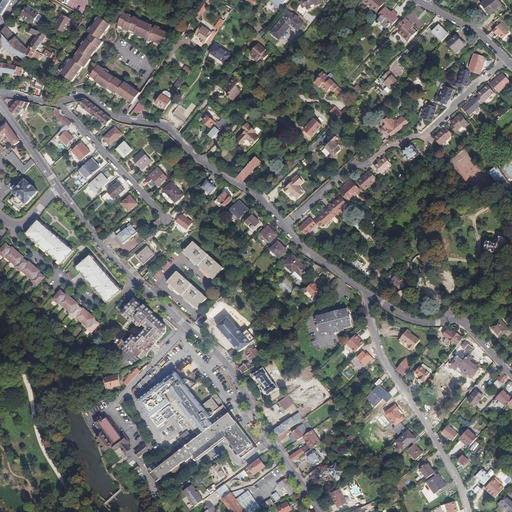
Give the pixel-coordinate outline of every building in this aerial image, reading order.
[(0,19),(9,5),(12,0),(1,0),(0,2),(0,19)] [(210,0),(204,0),(203,1),(200,6),(204,9),(209,3),(208,3),(210,0)] [(269,0),(269,1),(281,9),(286,0),(269,0)] [(293,11),(301,18),(305,13),(317,9),(316,6),(320,4),(318,0),(300,0),(301,2),(298,3),(298,5),(293,11)] [(361,0),(361,1),(375,13),(384,3),(379,0),(361,0)] [(483,17),(499,7),(495,0),(485,0),(476,6),(483,17)] [(33,24),(39,15),(26,7),(20,16),(33,24)] [(389,14),(384,8),(378,15),(380,17),(376,21),(380,24),(379,25),(384,30),(389,25),(390,27),(397,20),(394,18),(396,16),(391,12),(389,14)] [(295,30),(301,23),(286,11),(268,32),(276,39),(288,24),(295,30)] [(501,17),(504,21),(511,15),(509,11),(501,17)] [(167,34),(158,30),(157,31),(153,29),(154,26),(151,25),(150,26),(148,25),(143,23),(135,19),(135,20),(132,19),(133,17),(126,15),(122,14),(116,26),(117,27),(122,29),(121,30),(128,33),(129,32),(133,34),(133,35),(138,37),(142,39),(144,40),(150,43),(150,42),(152,43),(157,45),(161,47),(167,34)] [(63,34),(71,21),(62,15),(53,28),(63,34)] [(68,81),(73,84),(75,80),(76,78),(78,79),(80,76),(79,75),(83,69),(85,70),(93,58),(91,57),(93,54),(94,55),(98,50),(102,44),(99,42),(102,38),(104,36),(105,36),(106,34),(105,33),(110,27),(98,19),(88,34),(91,36),(91,37),(88,41),(87,42),(86,41),(78,53),(79,54),(77,57),(74,61),(73,60),(61,76),(66,79),(69,80),(68,81)] [(411,26),(404,19),(395,29),(398,31),(396,33),(407,43),(416,33),(410,28),(411,26)] [(210,32),(198,25),(193,34),(200,38),(198,41),(203,43),(210,32)] [(441,42),(448,35),(438,25),(431,33),(441,42)] [(497,27),(492,30),(495,34),(496,34),(500,40),(507,36),(500,25),(497,27)] [(45,36),(39,33),(29,28),(28,30),(27,32),(37,37),(36,38),(42,42),(45,36)] [(14,37),(3,29),(0,34),(12,42),(15,38),(14,37)] [(12,42),(0,34),(0,33),(0,57),(8,46),(26,58),(28,54),(23,50),(12,42)] [(456,55),(463,49),(460,45),(461,43),(455,36),(446,45),(456,55)] [(15,38),(12,42),(23,50),(26,46),(15,38)] [(38,49),(42,42),(36,38),(32,46),(38,49)] [(251,48),(250,47),(246,52),(249,54),(249,55),(249,57),(254,60),(255,60),(258,57),(261,60),(265,54),(261,50),(263,49),(254,42),(251,45),(252,46),(251,48)] [(225,64),(231,54),(213,43),(207,52),(215,56),(214,57),(225,64)] [(37,51),(38,49),(32,46),(30,48),(26,46),(23,50),(28,54),(33,57),(35,55),(37,56),(39,53),(37,51)] [(43,54),(51,58),(53,53),(46,49),(43,54)] [(471,73),(479,75),(484,62),(483,62),(484,58),(474,54),(468,71),(471,73)] [(25,66),(0,61),(0,73),(21,77),(25,66)] [(129,103),(137,92),(135,90),(134,91),(131,88),(125,84),(124,85),(113,77),(112,79),(108,76),(109,76),(108,75),(104,72),(105,71),(98,67),(91,79),(95,82),(96,83),(95,83),(99,86),(103,88),(108,92),(109,91),(113,94),(116,96),(117,95),(118,96),(122,98),(128,103),(129,103)] [(427,76),(419,67),(413,73),(421,81),(427,76)] [(468,71),(462,69),(457,83),(452,81),(451,85),(461,88),(462,85),(467,87),(469,82),(468,81),(471,73),(468,71)] [(390,91),(397,83),(394,79),(395,78),(387,71),(381,78),(384,81),(382,83),(390,91)] [(335,90),(341,95),(343,92),(329,79),(329,80),(326,77),(326,76),(321,72),(317,77),(318,78),(313,83),(319,88),(319,87),(326,93),(329,89),(333,92),(335,90)] [(490,84),(498,93),(509,82),(502,74),(490,84)] [(35,80),(34,82),(33,87),(43,90),(44,85),(38,78),(37,81),(36,81),(35,80)] [(174,86),(178,88),(184,80),(180,78),(174,86)] [(238,82),(233,78),(224,88),(230,92),(227,96),(232,99),(240,89),(235,85),(238,82)] [(357,83),(353,87),(359,93),(362,90),(360,89),(362,88),(357,83)] [(170,97),(172,98),(178,88),(174,86),(171,91),(173,92),(170,97)] [(454,89),(445,87),(443,86),(439,98),(438,97),(437,102),(447,105),(449,101),(450,101),(454,89)] [(476,101),(482,107),(495,95),(488,87),(478,96),(479,98),(476,101)] [(133,106),(140,94),(137,92),(129,103),(129,104),(130,105),(131,105),(132,105),(133,106)] [(156,104),(165,110),(171,101),(162,95),(156,104)] [(471,117),(482,107),(476,101),(474,98),(471,100),(472,102),(464,110),(471,117)] [(106,126),(112,120),(87,102),(82,99),(75,101),(83,107),(82,108),(106,126)] [(25,110),(29,103),(16,100),(9,109),(18,122),(20,119),(17,117),(22,109),(25,110)] [(186,123),(198,106),(192,102),(187,109),(180,105),(173,114),(186,123)] [(430,122),(436,108),(425,104),(420,118),(430,122)] [(139,105),(134,114),(137,116),(146,110),(139,105)] [(329,112),(337,119),(342,114),(334,107),(329,112)] [(56,108),(52,108),(52,115),(54,115),(56,123),(62,130),(66,127),(63,124),(63,117),(62,117),(63,115),(60,111),(58,110),(56,108)] [(202,121),(212,130),(217,124),(208,116),(206,115),(202,121)] [(450,128),(456,134),(467,124),(460,116),(451,124),(453,126),(450,128)] [(68,128),(71,123),(63,117),(63,124),(66,127),(62,131),(64,133),(60,137),(63,140),(69,135),(66,131),(68,129),(68,128)] [(388,134),(390,137),(407,122),(402,118),(397,122),(396,120),(395,119),(393,121),(390,117),(387,120),(385,118),(382,121),(384,124),(380,128),(387,135),(388,134)] [(222,118),(217,123),(217,124),(212,130),(208,135),(212,139),(219,131),(217,129),(220,125),(224,128),(228,122),(222,118)] [(309,140),(322,126),(315,119),(302,133),(309,140)] [(0,151),(3,155),(5,157),(16,167),(24,174),(35,164),(32,159),(25,166),(12,154),(11,155),(5,149),(4,150),(0,146),(0,141),(5,134),(14,146),(20,142),(7,123),(0,129),(0,151)] [(251,141),(254,143),(259,138),(254,134),(256,131),(246,123),(243,128),(246,130),(237,140),(238,143),(239,145),(243,144),(247,140),(250,143),(251,141)] [(110,145),(122,135),(115,128),(104,138),(110,145)] [(434,139),(441,146),(453,136),(447,129),(444,132),(444,131),(434,139)] [(336,137),(333,134),(327,140),(330,143),(324,148),(329,154),(330,159),(337,159),(337,155),(342,151),(340,149),(341,148),(339,146),(339,145),(333,139),(336,137)] [(124,158),(132,150),(124,142),(116,150),(124,158)] [(80,161),(90,153),(81,143),(71,151),(80,161)] [(413,163),(421,155),(412,146),(404,154),(413,163)] [(454,156),(458,162),(465,157),(461,152),(454,156)] [(142,170),(151,162),(142,153),(134,161),(142,170)] [(237,178),(243,182),(260,162),(255,158),(237,178)] [(381,175),(392,166),(384,158),(374,167),(381,175)] [(87,180),(99,170),(91,161),(79,171),(87,180)] [(154,183),(157,187),(166,179),(156,168),(144,180),(150,186),(152,184),(154,183)] [(511,187),(497,168),(489,174),(506,197),(511,192),(511,187)] [(356,183),(365,192),(377,182),(369,172),(356,183)] [(94,194),(107,181),(100,174),(87,186),(94,194)] [(297,200),(303,195),(303,193),(301,191),(301,190),(298,186),(303,182),(296,175),(287,184),(288,185),(283,189),(287,194),(289,193),(293,198),(294,196),(297,200)] [(217,181),(219,178),(215,176),(213,178),(214,178),(210,182),(209,182),(202,188),(211,197),(218,191),(215,187),(219,184),(217,181)] [(39,192),(33,187),(31,185),(26,180),(14,193),(16,194),(9,201),(19,210),(25,203),(27,205),(39,192)] [(342,191),(351,201),(355,198),(354,196),(360,191),(351,182),(341,190),(342,191)] [(113,200),(123,191),(116,183),(106,192),(113,200)] [(176,209),(178,207),(186,199),(171,183),(164,189),(166,192),(164,193),(171,201),(172,200),(175,204),(173,205),(176,209)] [(192,200),(197,195),(193,191),(188,196),(192,200)] [(340,193),(349,203),(351,201),(342,191),(340,193)] [(225,207),(232,200),(225,194),(218,201),(225,207)] [(129,214),(137,206),(130,198),(121,206),(129,214)] [(329,210),(335,217),(348,206),(341,199),(328,209),(329,210)] [(240,219),(248,211),(239,203),(231,211),(240,219)] [(325,226),(335,217),(329,210),(314,223),(318,227),(319,228),(323,225),(325,226)] [(186,231),(191,224),(180,216),(175,223),(186,231)] [(253,230),(260,223),(251,216),(245,223),(253,230)] [(151,224),(155,229),(159,225),(159,223),(158,221),(158,219),(158,218),(151,224)] [(314,223),(311,219),(299,229),(306,236),(318,227),(314,223)] [(27,234),(62,264),(74,251),(38,220),(27,234)] [(367,237),(370,234),(358,222),(355,225),(367,237)] [(134,236),(137,233),(129,224),(126,227),(126,228),(125,230),(132,237),(134,236)] [(125,230),(122,227),(115,233),(118,236),(116,237),(122,245),(132,237),(125,230)] [(270,242),(278,236),(269,227),(262,234),(270,242)] [(139,244),(145,239),(137,233),(134,236),(135,237),(134,239),(139,244)] [(496,253),(507,241),(504,237),(503,238),(500,238),(499,243),(497,244),(491,243),(490,241),(487,241),(485,243),(484,249),(485,252),(489,252),(489,253),(490,254),(492,254),(493,253),(496,253)] [(341,242),(338,239),(337,240),(335,241),(333,244),(326,250),(327,251),(329,253),(341,242)] [(213,279),(222,269),(193,243),(183,253),(213,279)] [(11,248),(6,244),(0,250),(0,254),(4,257),(5,256),(16,266),(15,267),(21,272),(21,271),(33,280),(32,281),(37,286),(45,277),(39,272),(40,272),(29,262),(28,263),(23,258),(24,257),(12,248),(11,248)] [(278,261),(287,254),(278,244),(270,251),(278,261)] [(144,263),(156,254),(149,246),(137,255),(144,263)] [(108,302),(121,291),(91,255),(77,267),(108,302)] [(423,258),(415,255),(412,265),(419,268),(423,258)] [(297,282),(308,271),(292,256),(281,266),(297,282)] [(350,263),(358,270),(363,264),(355,257),(350,263)] [(197,309),(207,298),(177,272),(168,283),(197,309)] [(399,286),(403,281),(398,276),(397,276),(395,275),(388,282),(390,284),(389,285),(394,289),(397,285),(399,286)] [(316,286),(313,283),(306,290),(314,298),(321,290),(316,286)] [(88,330),(96,321),(94,319),(95,319),(84,309),(83,310),(78,305),(78,304),(67,295),(66,296),(61,291),(53,300),(59,304),(60,304),(71,313),(70,314),(75,319),(76,318),(87,327),(86,328),(88,330)] [(291,297),(296,301),(301,295),(297,291),(291,297)] [(152,315),(153,314),(148,308),(146,310),(142,307),(135,300),(131,304),(130,306),(129,307),(127,307),(127,309),(123,313),(130,320),(131,319),(133,321),(138,325),(140,323),(142,326),(143,325),(152,315)] [(346,328),(348,328),(351,327),(352,327),(351,320),(350,315),(349,315),(348,311),(344,312),(343,310),(340,311),(340,310),(331,313),(332,313),(316,317),(317,320),(318,324),(319,329),(320,332),(321,335),(327,333),(330,333),(330,334),(330,335),(334,334),(340,333),(344,331),(343,327),(346,326),(346,328)] [(203,314),(197,319),(202,324),(208,319),(203,314)] [(158,320),(152,315),(143,325),(147,329),(142,334),(137,339),(133,335),(126,343),(125,345),(138,357),(144,351),(147,353),(153,347),(151,345),(152,344),(154,342),(156,344),(166,333),(166,328),(161,324),(160,324),(157,321),(158,320)] [(244,349),(256,341),(247,331),(243,334),(228,318),(217,327),(239,352),(244,349)] [(506,337),(511,331),(500,319),(489,329),(499,340),(504,335),(506,337)] [(100,324),(96,321),(88,330),(92,333),(100,324)] [(459,347),(465,340),(456,333),(454,335),(449,331),(445,336),(459,347)] [(407,335),(403,333),(399,338),(400,340),(402,342),(404,342),(408,345),(407,347),(411,350),(419,339),(409,332),(407,335)] [(353,353),(365,343),(357,333),(345,344),(353,353)] [(258,345),(256,341),(244,349),(251,360),(260,355),(256,348),(258,345)] [(476,351),(470,346),(466,351),(467,352),(465,355),(464,354),(463,356),(464,357),(461,359),(459,357),(456,361),(456,360),(452,365),(449,363),(446,366),(449,369),(451,367),(455,370),(456,369),(467,379),(468,377),(471,380),(475,375),(476,376),(480,371),(478,370),(480,367),(475,363),(473,364),(471,362),(474,360),(471,357),(476,351)] [(368,356),(366,354),(364,351),(358,356),(365,364),(372,358),(369,354),(368,356)] [(403,377),(413,364),(405,358),(395,370),(403,377)] [(237,368),(242,374),(249,370),(244,363),(237,368)] [(421,366),(415,373),(420,377),(419,378),(423,382),(430,373),(421,366)] [(268,397),(278,390),(264,369),(254,376),(268,397)] [(127,387),(141,372),(138,370),(132,376),(131,374),(128,378),(129,379),(124,384),(127,387)] [(187,428),(185,426),(187,425),(194,433),(191,436),(187,431),(179,437),(186,446),(184,447),(180,443),(175,447),(178,452),(153,470),(151,467),(147,470),(156,482),(171,471),(172,473),(176,472),(176,470),(179,469),(177,466),(180,464),(184,461),(185,462),(195,455),(199,460),(220,443),(221,446),(226,443),(227,438),(228,437),(231,441),(229,442),(233,447),(239,455),(243,453),(246,456),(255,449),(253,446),(254,446),(251,442),(252,441),(249,437),(248,438),(247,436),(247,435),(245,431),(244,432),(242,430),(243,429),(240,425),(239,426),(224,406),(221,408),(216,402),(213,399),(213,398),(211,400),(203,406),(191,390),(198,384),(197,384),(195,382),(194,381),(193,381),(190,380),(189,380),(187,380),(186,380),(185,380),(184,381),(183,381),(176,371),(164,381),(141,399),(137,402),(141,407),(150,418),(159,412),(166,421),(171,417),(178,426),(181,430),(182,432),(187,428)] [(149,378),(146,375),(137,385),(139,388),(142,390),(148,384),(145,381),(149,378)] [(508,378),(505,375),(495,383),(499,388),(503,384),(502,383),(508,378)] [(121,386),(119,376),(106,378),(108,388),(121,386)] [(374,406),(388,394),(381,385),(379,388),(377,386),(372,390),(372,391),(365,397),(374,406)] [(484,398),(477,392),(469,401),(476,407),(484,398)] [(511,403),(511,399),(505,392),(498,399),(507,408),(509,407),(511,403)] [(293,405),(287,398),(279,404),(286,412),(293,405)] [(507,408),(498,399),(495,402),(505,411),(507,408)] [(289,428),(303,417),(298,412),(273,431),(277,438),(283,433),(285,431),(289,428)] [(498,421),(500,422),(502,419),(504,421),(508,416),(505,413),(498,421)] [(112,446),(120,456),(129,449),(126,445),(119,436),(105,418),(103,420),(101,418),(98,417),(98,418),(92,419),(91,416),(82,417),(82,418),(100,435),(97,438),(98,439),(101,444),(106,450),(109,448),(112,446)] [(97,440),(98,439),(97,438),(100,435),(82,418),(81,421),(77,430),(77,431),(80,436),(79,438),(81,441),(84,445),(97,440)] [(465,422),(465,423),(463,425),(463,426),(468,430),(469,429),(471,426),(466,421),(465,422)] [(303,435),(306,432),(300,424),(296,426),(297,427),(303,435)] [(294,442),(303,435),(297,427),(291,432),(291,437),(294,442)] [(448,427),(442,434),(452,442),(458,436),(448,427)] [(320,440),(312,428),(306,432),(303,435),(294,442),(293,443),(295,445),(304,438),(308,443),(311,448),(313,447),(320,440)] [(469,429),(468,430),(466,432),(461,437),(471,446),(478,439),(469,429)] [(119,436),(126,445),(129,443),(122,433),(119,436)] [(286,437),(283,433),(277,438),(280,442),(286,437)] [(415,444),(420,439),(418,436),(414,440),(409,435),(407,437),(404,434),(394,443),(398,447),(395,450),(398,455),(410,444),(412,446),(415,444)] [(459,439),(469,448),(471,446),(461,437),(459,439)] [(457,441),(449,450),(452,453),(460,445),(457,441)] [(308,443),(301,448),(305,453),(311,448),(308,443)] [(412,446),(407,451),(416,460),(423,453),(415,444),(412,446)] [(134,452),(138,458),(147,451),(144,445),(134,452)] [(322,458),(313,447),(311,448),(305,453),(313,463),(317,459),(318,461),(322,458)] [(301,448),(290,457),(293,462),(298,458),(305,453),(301,448)] [(471,462),(464,456),(460,461),(466,467),(471,462)] [(259,458),(248,466),(254,475),(265,467),(261,461),(262,460),(261,458),(259,458)] [(427,463),(424,459),(417,465),(419,468),(427,478),(435,473),(427,463)] [(144,465),(148,470),(153,465),(149,460),(144,465)] [(339,472),(342,469),(336,461),(328,467),(338,479),(341,476),(339,472)] [(221,466),(218,462),(209,468),(215,477),(213,478),(215,481),(224,475),(219,467),(221,466)] [(484,469),(477,477),(485,485),(492,477),(496,472),(494,470),(494,469),(494,467),(492,465),(490,465),(485,470),(484,469)] [(415,478),(419,484),(427,478),(419,468),(417,470),(417,471),(416,472),(419,476),(415,478)] [(318,475),(314,469),(309,473),(314,478),(318,475)] [(249,476),(244,470),(240,473),(244,479),(249,476)] [(448,485),(440,474),(428,482),(436,493),(448,485)] [(497,476),(495,478),(503,486),(505,484),(497,476)] [(290,494),(296,491),(286,478),(278,483),(281,488),(284,486),(290,494)] [(505,489),(495,480),(488,488),(497,497),(505,489)] [(224,484),(215,491),(218,494),(227,488),(224,484)] [(191,485),(183,491),(186,496),(187,495),(188,497),(187,498),(194,506),(202,500),(196,492),(198,491),(196,488),(194,489),(191,485)] [(227,488),(218,494),(221,498),(230,492),(227,488)] [(243,489),(230,493),(241,507),(253,498),(247,490),(245,492),(243,489)] [(339,489),(330,493),(337,507),(346,503),(348,507),(361,501),(360,499),(363,498),(361,494),(358,496),(358,495),(348,499),(348,498),(346,497),(344,498),(339,489)] [(221,498),(231,511),(244,511),(241,508),(241,507),(230,493),(230,492),(221,498)] [(511,511),(511,502),(506,497),(498,505),(504,510),(506,508),(510,511),(511,511)] [(241,508),(244,511),(252,511),(259,507),(253,499),(241,508)] [(270,499),(261,503),(263,508),(272,503),(270,499)] [(288,501),(277,507),(280,511),(289,511),(292,509),(288,501)] [(445,505),(441,506),(442,511),(444,511),(456,511),(454,502),(445,505)] [(372,506),(370,503),(364,506),(366,508),(368,507),(369,509),(370,511),(373,511),(372,508),(376,506),(375,505),(372,506)]
